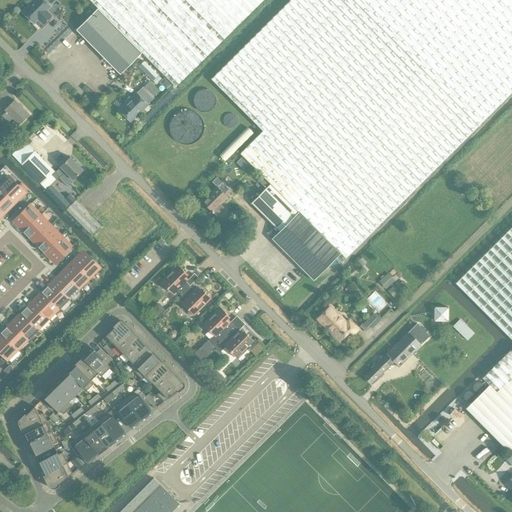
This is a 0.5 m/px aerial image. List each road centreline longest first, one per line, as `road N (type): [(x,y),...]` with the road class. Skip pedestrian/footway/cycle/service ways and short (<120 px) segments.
road 1 (unclassified): [(468,511),(0,40)]
road 2 (residential): [(45,503),(190,395),(192,377),(129,313),(116,311),(8,415),(27,466)]
